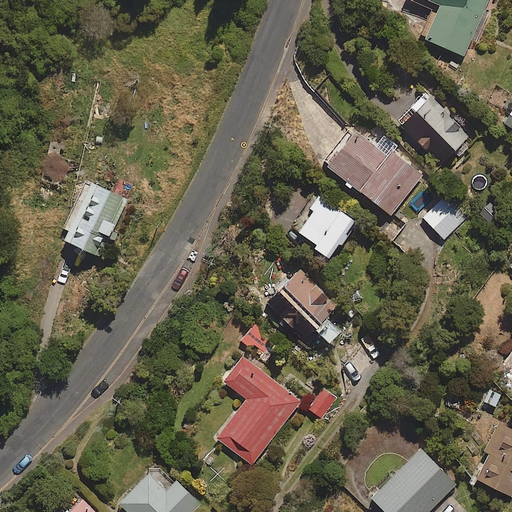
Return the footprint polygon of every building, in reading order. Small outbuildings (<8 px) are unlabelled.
[(489,0),(422,0),(441,8),(427,42),(465,58),(489,0)] [(77,132),(58,127),(52,156),(70,160),(65,184),(46,179),(40,205),(71,212),(100,82),(70,75),(63,107),(82,111),(77,132)] [(470,137),(432,100),(423,109),(417,103),(398,123),(443,166),(470,137)] [(388,158),(357,135),(330,171),(392,218),(423,177),(392,153),(388,158)] [(126,201),(88,184),(62,242),(100,259),(126,201)] [(357,226),(321,198),(296,231),(332,259),(357,226)] [(463,220),(442,200),(424,220),(444,240),(463,220)] [(339,305),(300,270),(268,306),(306,341),(339,305)] [(300,401),(243,360),(225,384),(248,401),(219,442),(252,466),(300,401)] [(500,394),(486,388),(472,417),(487,424),(500,394)] [(335,401),(320,391),(307,410),(321,420),(335,401)] [(511,496),(511,432),(500,426),(486,453),(491,455),(477,482),(511,499),(511,496)] [(431,511),(456,486),(421,452),(372,502),(383,511),(431,511)] [(193,511),(200,506),(177,484),(168,493),(150,476),(120,508),(124,511),(193,511)] [(93,511),(83,501),(72,511),(93,511)]
